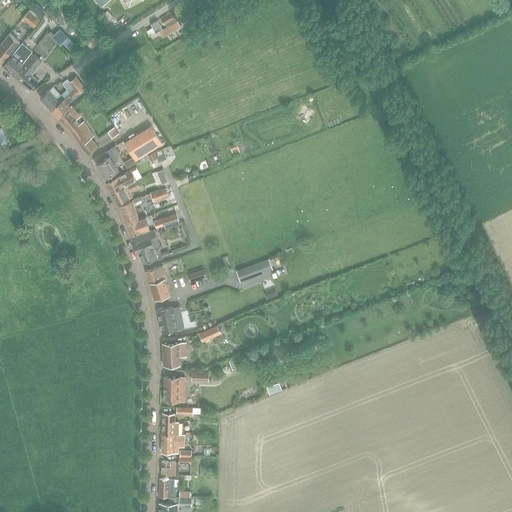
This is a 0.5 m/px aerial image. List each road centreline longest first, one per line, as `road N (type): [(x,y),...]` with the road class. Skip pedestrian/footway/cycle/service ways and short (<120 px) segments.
road 1 (tertiary): [(151,511),(154,381),(133,259),(108,197),(26,95)]
road 2 (track): [(340,0),(511,340)]
road 3 (residential): [(26,95),(178,0)]
